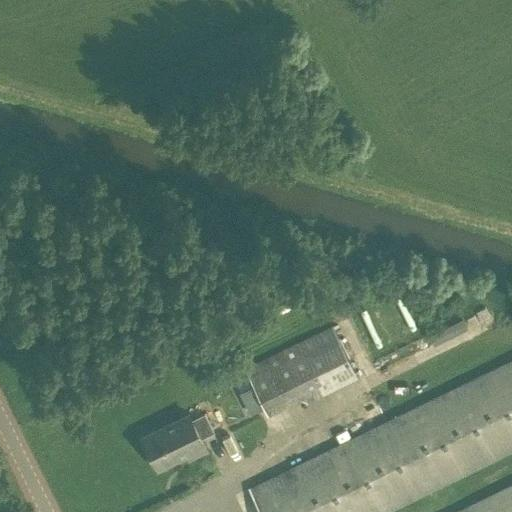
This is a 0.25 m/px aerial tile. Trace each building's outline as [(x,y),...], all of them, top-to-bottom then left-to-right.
[(480,320),(489,315),(485,306),(476,311),(480,320)] [(245,327),(253,349),(275,340),(267,318),(245,327)] [(297,399),(271,343),(247,354),(274,409),(297,399)] [(511,511),(511,484),(455,511),(382,511),(511,448),(511,359),(250,488),(261,511),(511,511)] [(190,456),(206,448),(200,437),(213,430),(204,413),(191,419),(188,413),(142,435),(157,466),(188,451),(190,456)]
